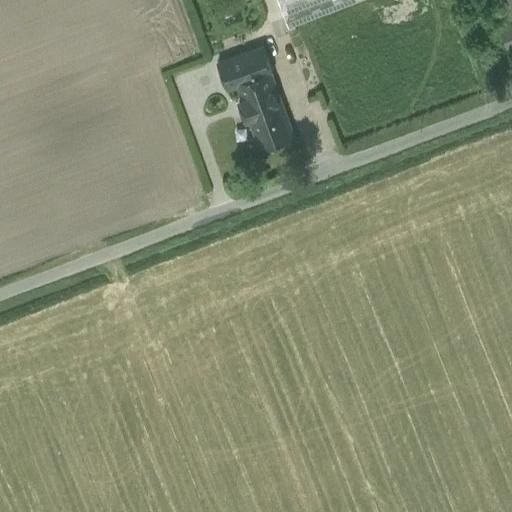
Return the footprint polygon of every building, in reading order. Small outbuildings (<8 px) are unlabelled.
[(295,24),(355,0),(277,0),(287,27),(295,24)] [(448,0),(355,0),(295,24),(341,143),(483,89),(448,0)] [(511,0),(501,0),(509,22),(500,26),(507,46),(511,44),(511,0)] [(262,46),(242,53),(252,78),(268,72),(271,71),(262,46)] [(242,53),(217,63),(226,88),(237,83),(252,78),(242,53)] [(252,78),(237,83),(243,99),(238,100),(245,118),(249,116),(259,145),(291,133),(268,72),(252,78)]
